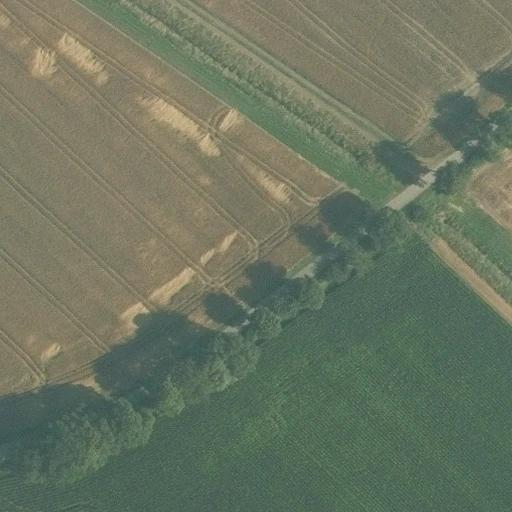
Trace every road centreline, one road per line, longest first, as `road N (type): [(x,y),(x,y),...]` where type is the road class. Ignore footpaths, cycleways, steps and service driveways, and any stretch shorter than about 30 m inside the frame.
road 1 (unclassified): [(0,440),(53,424),(169,367),(511,106)]
road 2 (track): [(431,167),(191,0)]
